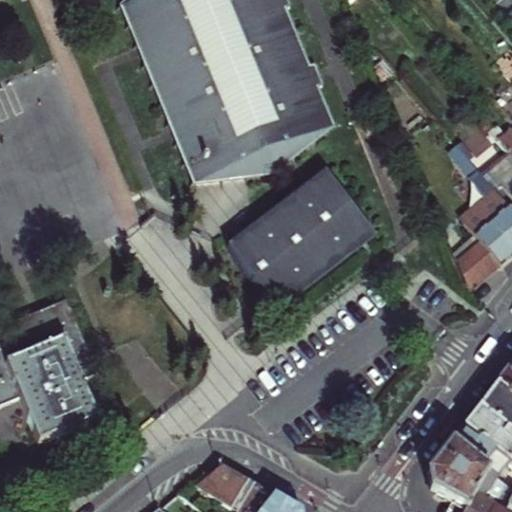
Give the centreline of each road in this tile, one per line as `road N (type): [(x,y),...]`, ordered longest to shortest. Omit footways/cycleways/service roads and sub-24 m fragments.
road 1 (residential): [(113,511),(185,456),(227,446),(265,456),(358,511)]
road 2 (residential): [(511,321),(363,511)]
